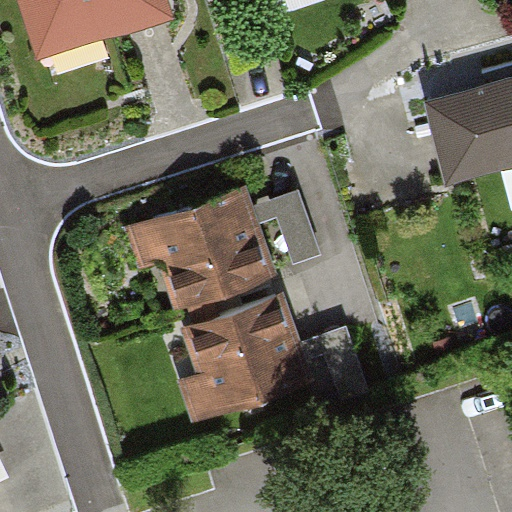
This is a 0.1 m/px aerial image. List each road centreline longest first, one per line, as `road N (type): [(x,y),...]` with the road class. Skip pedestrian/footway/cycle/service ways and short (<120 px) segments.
road 1 (residential): [(5,205),(295,114),(337,96),(452,15)]
road 2 (residential): [(100,511),(5,205)]
